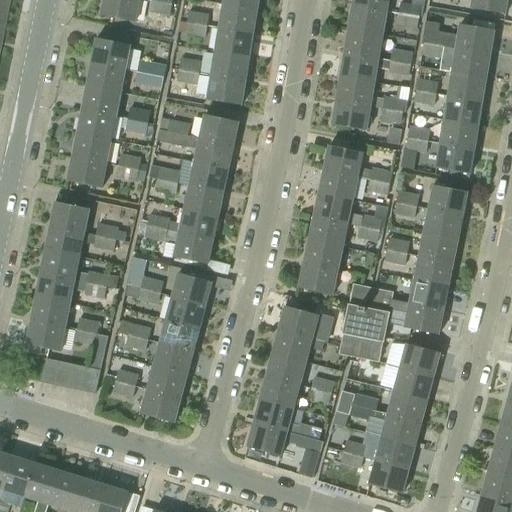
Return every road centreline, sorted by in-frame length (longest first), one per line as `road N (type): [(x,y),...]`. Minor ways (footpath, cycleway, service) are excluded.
road 1 (residential): [(197,465),(271,193),(305,0)]
road 2 (residential): [(439,511),(511,204)]
road 3 (tertiary): [(0,236),(47,0)]
road 4 (residential): [(197,465),(0,408)]
road 5 (residential): [(359,511),(197,465)]
